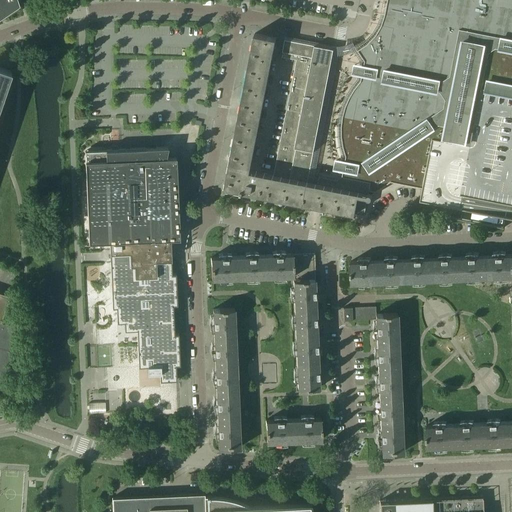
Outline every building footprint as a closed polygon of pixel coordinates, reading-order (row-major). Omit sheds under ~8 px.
[(19,6),(17,0),(0,0),(0,18),(2,17),(3,20),(16,11),(15,8),(19,6)] [(511,0),(387,0),(385,14),(382,21),(381,25),(378,31),(376,35),(368,43),(358,50),(365,60),(364,66),(363,70),(362,76),(361,80),(355,88),(350,96),(346,106),(345,107),(343,115),(343,117),(342,125),(342,127),(342,136),(342,137),(343,145),(343,147),(346,156),(345,161),(343,172),(357,175),(369,172),(377,166),(388,183),(391,181),(406,184),(422,187),(420,201),(428,203),(433,204),(449,207),(452,207),(506,218),(511,218),(511,0)] [(224,188),(303,203),(309,204),(364,215),(368,197),(368,198),(369,198),(370,198),(371,198),(371,197),(372,197),(372,196),(372,195),(372,194),(388,183),(377,166),(369,172),(357,175),(343,172),(342,176),(337,179),(314,175),(309,174),(334,49),(285,39),(282,51),(283,52),(282,57),(297,60),(273,178),(247,173),(272,44),(275,45),(276,38),(255,33),(224,188)] [(176,156),(166,157),(168,147),(106,149),(85,150),(89,242),(110,241),(113,308),(117,307),(117,322),(125,322),(125,330),(137,330),(139,366),(147,366),(148,373),(160,372),(160,381),(177,380),(176,365),(180,365),(179,333),(175,333),(173,305),(177,305),(176,273),(172,273),(171,238),(179,238),(176,156)] [(280,276),(279,252),(276,252),(276,254),(265,255),(266,276),(280,276)] [(293,275),(293,254),(282,254),(281,252),(279,252),(280,276),(293,275)] [(252,277),(252,253),(249,253),(249,255),(238,256),(239,278),(252,277)] [(266,276),(265,255),(255,255),(254,253),(252,253),(252,277),(266,276)] [(314,274),(313,253),(293,254),(293,275),(314,274)] [(511,275),(511,254),(502,255),(502,253),(497,253),(497,255),(476,256),(475,254),(470,254),(470,256),(449,257),(449,255),(443,255),(443,257),(422,258),(421,256),(416,256),(416,258),(395,259),(394,257),(389,257),(389,259),(368,260),(368,258),(362,259),(362,261),(351,261),(352,283),(511,275)] [(239,278),(238,256),(228,256),(228,254),(225,255),(226,278),(239,278)] [(226,278),(225,255),(222,255),(222,257),(211,257),(212,279),(226,278)] [(315,289),(315,283),(315,278),(314,278),(314,274),(293,275),(294,293),(317,292),(317,289),(315,289)] [(0,387),(3,389),(9,369),(14,371),(18,361),(13,359),(19,340),(12,338),(16,326),(1,321),(9,296),(0,292),(0,387)] [(316,306),(316,295),(317,295),(317,292),(294,293),(294,307),(316,306)] [(316,316),(316,306),(294,307),(295,320),(319,319),(318,316),(316,316)] [(352,319),(352,307),(343,307),(344,320),(352,319)] [(241,447),(235,308),(213,309),(213,320),(211,320),(212,326),(214,326),(215,347),(213,347),(213,353),(215,353),(216,374),(214,374),(214,380),(216,380),(217,401),(215,401),(215,407),(217,407),(218,428),(216,428),(216,434),(218,434),(219,447),(241,447)] [(397,313),(376,314),(376,318),(376,325),(374,325),(374,331),(376,331),(398,330),(397,313)] [(317,333),(317,322),(319,322),(319,319),(295,320),(295,334),(317,333)] [(399,342),(398,330),(376,331),(377,343),(399,342)] [(318,343),(317,333),(295,334),(296,347),(320,346),(320,343),(318,343)] [(399,357),(399,342),(377,343),(377,352),(375,352),(376,358),(378,358),(399,357)] [(318,360),(318,349),(320,349),(320,346),(296,347),(297,361),(318,360)] [(400,370),(399,357),(378,358),(378,371),(400,370)] [(319,370),(318,360),(297,361),(297,374),(321,373),(321,370),(319,370)] [(400,384),(400,370),(378,371),(378,379),(377,379),(377,385),(379,385),(400,384)] [(319,387),(319,376),(321,376),(321,373),(297,374),(298,388),(319,387)] [(401,398),(400,384),(379,385),(379,399),(401,398)] [(402,411),(401,398),(379,399),(380,406),(378,406),(378,412),(380,412),(402,411)] [(402,426),(402,411),(380,412),(380,427),(402,426)] [(308,440),(307,416),(304,416),(304,418),(293,419),(294,440),(308,440)] [(322,439),(321,417),(310,418),(310,416),(307,416),(308,440),(322,439)] [(281,441),(280,417),(277,417),(277,419),(266,420),(267,441),(281,441)] [(294,440),(293,419),(283,419),(283,417),(280,417),(281,441),(294,440)] [(495,444),(494,420),(491,420),(492,422),(481,423),(482,444),(495,444)] [(509,443),(508,421),(497,422),(497,420),(494,420),(495,444),(509,443)] [(468,445),(467,421),(465,421),(465,423),(454,424),(455,445),(468,445)] [(482,444),(481,423),(470,423),(470,421),(467,421),(468,445),(482,444)] [(441,446),(440,422),(438,423),(438,425),(427,425),(427,447),(441,446)] [(455,445),(454,424),(443,424),(443,422),(440,422),(441,446),(455,445)] [(403,438),(402,426),(380,427),(381,433),(379,433),(379,439),(381,439),(403,438)] [(403,452),(403,438),(381,439),(382,453),(403,452)] [(310,511),(310,503),(251,506),(246,503),(226,497),(205,496),(204,493),(113,497),(113,511),(310,511)] [(482,511),(482,496),(380,501),(380,511),(482,511)]
